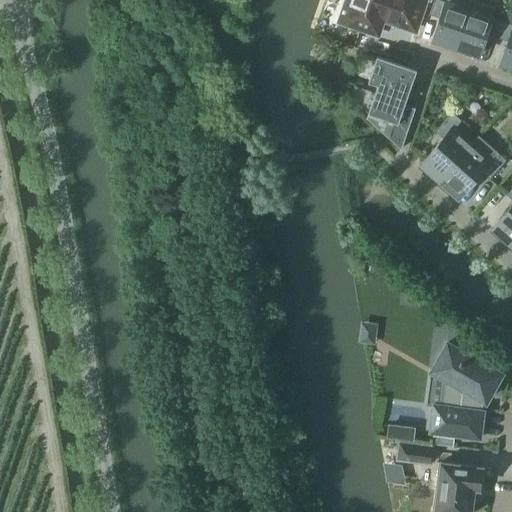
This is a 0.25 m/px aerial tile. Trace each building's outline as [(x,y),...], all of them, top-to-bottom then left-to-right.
[(345,23),(377,34),(382,19),(414,30),(424,0),(345,0),(347,3),(351,4),(345,23)] [(434,39),(456,46),(471,0),(446,0),(446,2),(439,0),(433,0),(429,15),(440,19),(434,39)] [(486,34),(497,38),(503,21),(491,17),(494,8),(472,0),(471,0),(456,46),(479,54),(486,34)] [(502,62),(511,65),(511,24),(503,21),(497,38),(509,42),(502,62)] [(377,56),(376,59),(375,60),(368,81),(378,85),(373,98),(366,118),(401,149),(415,108),(414,108),(412,112),(403,108),(416,69),(377,56)] [(422,161),(441,178),(479,136),(478,135),(471,143),(454,128),(461,121),(451,112),(435,131),(443,138),(422,161)] [(479,136),(441,178),(460,195),(480,172),(489,179),(506,160),(497,153),(497,152),(479,136)] [(511,204),(494,225),(511,241),(511,188),(506,195),(511,200),(511,204)] [(501,373),(497,371),(447,343),(431,371),(446,379),(443,406),(441,405),(433,404),(430,431),(430,432),(479,438),(483,411),(479,410),(481,399),(482,399),(485,401),(490,394),(501,373)] [(388,435),(415,437),(416,424),(389,422),(388,435)] [(396,459),(428,463),(430,446),(398,442),(396,459)] [(434,511),(438,511),(470,511),(472,496),(478,497),(479,489),(482,467),(441,462),(434,511)]
